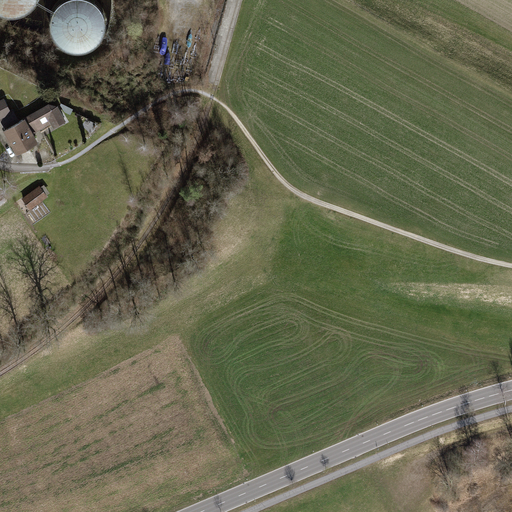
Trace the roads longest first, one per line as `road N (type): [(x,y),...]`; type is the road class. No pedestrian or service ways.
road 1 (secondary): [(201,511),(398,428),(511,390)]
road 2 (track): [(511,265),(315,201),(285,183)]
